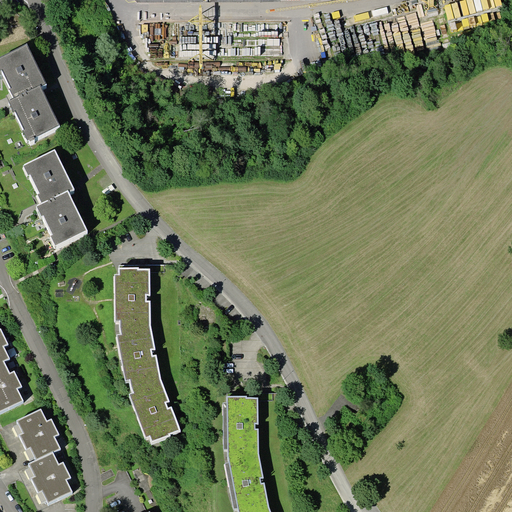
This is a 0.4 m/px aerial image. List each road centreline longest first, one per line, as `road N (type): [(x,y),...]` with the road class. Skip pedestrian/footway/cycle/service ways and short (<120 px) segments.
road 1 (residential): [(358,511),(279,347),(105,154),(32,0)]
road 2 (residential): [(93,511),(85,452),(0,268)]
